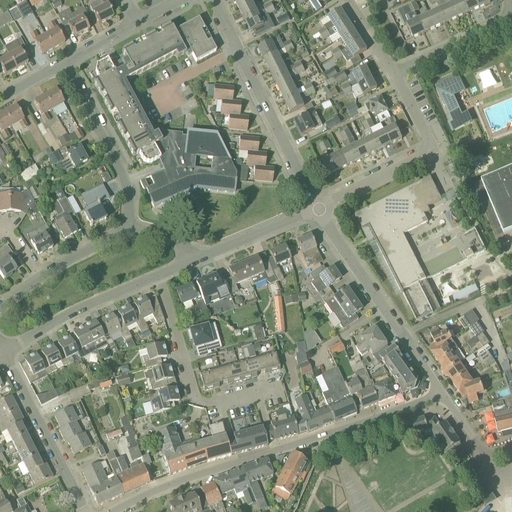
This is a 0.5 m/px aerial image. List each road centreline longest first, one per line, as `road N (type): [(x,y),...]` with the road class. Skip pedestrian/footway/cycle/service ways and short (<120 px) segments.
road 1 (residential): [(441,394),(318,209)]
road 2 (residential): [(318,209),(433,150),(395,73)]
road 3 (residential): [(257,393),(197,401),(160,274)]
road 4 (residential): [(128,230),(119,166),(61,63)]
road 5 (residential): [(318,209),(237,49)]
road 6 (residential): [(84,511),(2,353)]
road 7 (residential): [(273,451),(441,394)]
road 8 (residential): [(2,353),(73,310),(160,274)]
road 9 (residential): [(115,511),(273,451)]
road 10 (residential): [(187,262),(318,209)]
road 11 (residential): [(395,73),(511,20)]
